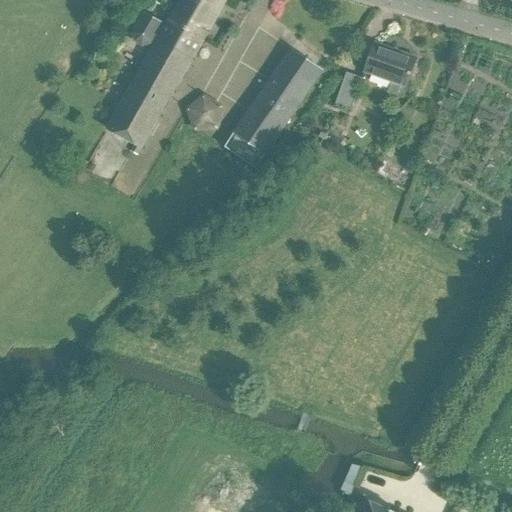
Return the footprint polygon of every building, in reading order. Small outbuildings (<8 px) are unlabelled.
[(141,148),(224,0),(180,0),(166,26),(144,14),(133,34),(135,42),(142,46),(150,44),(157,31),(161,33),(107,129),(141,148)] [(402,96),(416,58),(374,43),(364,72),(391,82),(388,91),(402,96)] [(256,168),(320,70),(290,50),(224,147),(256,168)] [(351,110),(362,78),(337,69),(331,85),(340,88),(335,104),(351,110)] [(398,186),(422,143),(399,130),(375,173),(398,186)] [(405,511),(391,506),(389,510),(370,502),(364,511),(405,511)]
